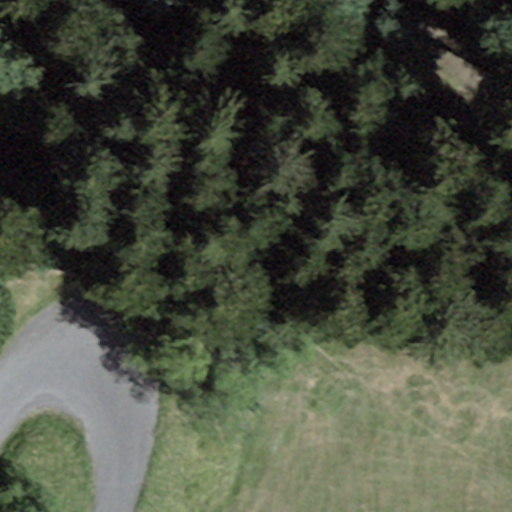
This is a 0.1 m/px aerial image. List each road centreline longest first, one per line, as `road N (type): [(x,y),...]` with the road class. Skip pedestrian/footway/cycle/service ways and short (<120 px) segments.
road 1 (unclassified): [(0,399),(37,349),(71,347),(104,369),(124,408),(111,511)]
road 2 (track): [(418,0),(511,93)]
